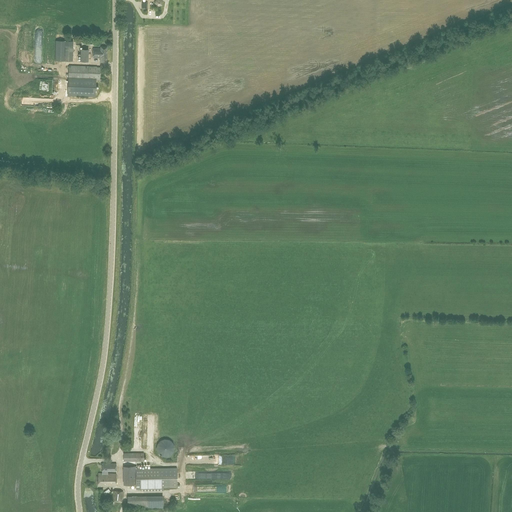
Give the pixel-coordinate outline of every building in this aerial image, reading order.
[(56,40),(55,60),(64,61),(64,45),(73,46),(73,41),(65,41),(56,40)] [(107,62),(107,47),(100,46),(100,49),(93,48),(93,58),(100,58),(100,62),(107,62)] [(69,66),(68,95),(95,97),(96,80),(100,80),(100,69),(97,69),(97,67),(69,66)] [(172,453),(173,451),(174,449),(174,446),(173,444),(172,442),(170,440),(167,440),(165,439),(163,440),(160,441),(159,443),(158,445),(157,447),(157,449),(158,452),(159,454),(161,455),(163,456),(166,456),(168,456),(170,455),(172,453)] [(98,473),(98,486),(105,486),(105,485),(116,485),(116,473),(107,473),(107,471),(116,471),(116,464),(102,463),(102,473),(98,473)] [(177,467),(136,468),(136,466),(123,466),(123,469),(125,469),(126,476),(136,476),(136,489),(141,489),(141,491),(164,490),(163,488),(177,488),(177,467)] [(113,490),(112,501),(122,502),(123,492),(113,490)] [(147,508),(147,496),(127,496),(127,508),(147,508)]
